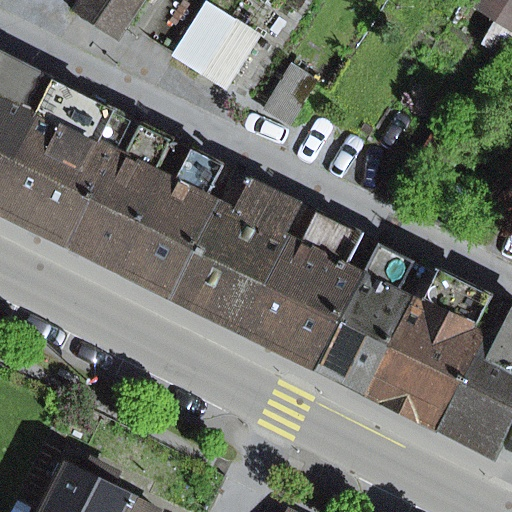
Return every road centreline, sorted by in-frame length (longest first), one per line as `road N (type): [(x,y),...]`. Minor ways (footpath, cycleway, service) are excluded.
road 1 (tertiary): [(288,405),(0,259)]
road 2 (tertiary): [(499,511),(288,405)]
